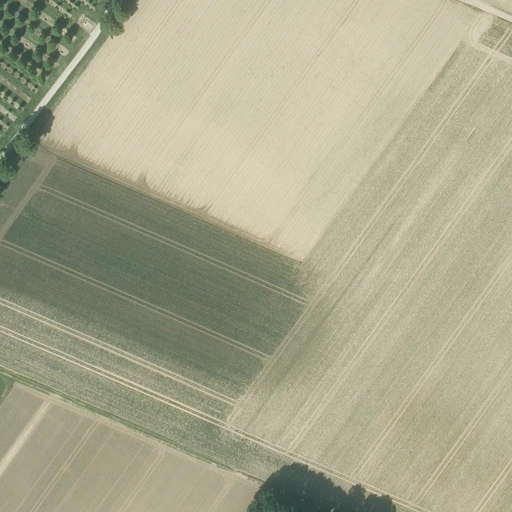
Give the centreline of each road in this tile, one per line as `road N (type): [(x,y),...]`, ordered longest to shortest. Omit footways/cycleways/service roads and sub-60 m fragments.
road 1 (track): [(0,367),(330,511)]
road 2 (track): [(0,165),(118,0)]
